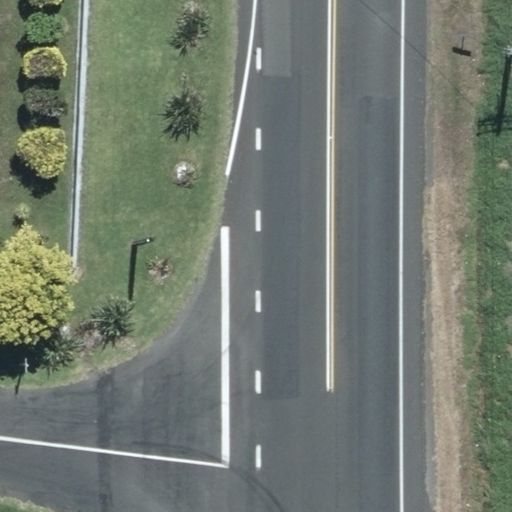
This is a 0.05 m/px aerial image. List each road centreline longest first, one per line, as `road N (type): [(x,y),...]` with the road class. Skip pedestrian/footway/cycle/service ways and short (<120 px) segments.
road 1 (primary): [(334,467),(337,0)]
road 2 (residential): [(0,438),(234,466),(334,467)]
